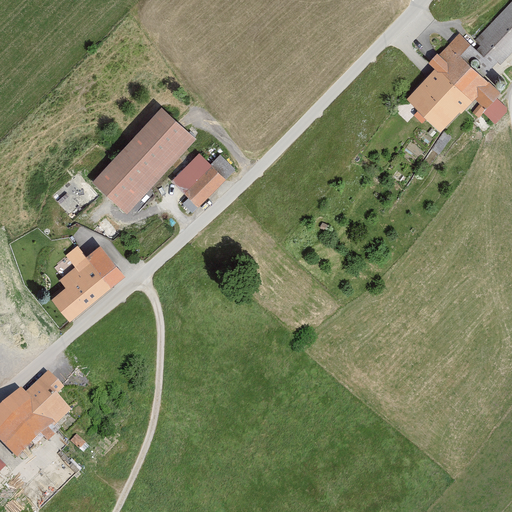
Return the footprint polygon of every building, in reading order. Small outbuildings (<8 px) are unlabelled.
[(438,68),(411,95),(446,128),(477,96),(483,102),(475,111),(481,117),(486,112),(497,122),(510,108),(497,96),(503,90),(492,80),(488,76),(511,51),(511,1),(473,42),(462,31),(432,61),(438,68)] [(164,106),(94,179),(129,212),(198,138),(164,106)] [(444,131),(436,143),(442,147),(450,135),(444,131)] [(213,163),(201,151),(173,179),(200,206),(237,168),(222,154),(213,163)] [(127,273),(103,244),(62,278),(68,285),(53,298),(72,320),(127,273)] [(24,389),(0,411),(0,438),(20,460),(73,411),(59,395),(66,388),(51,372),(28,394),(24,389)] [(79,434),(73,441),(82,450),(88,443),(79,434)]
